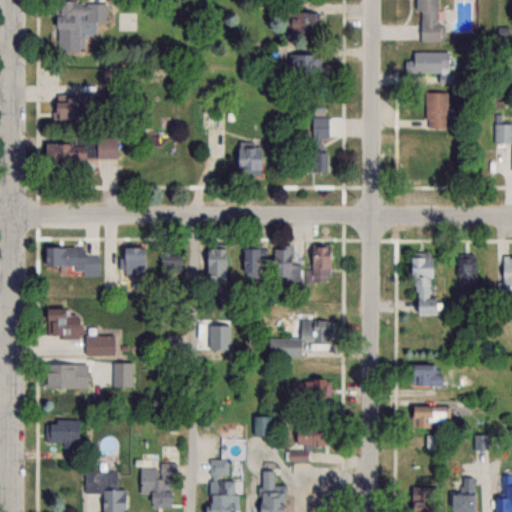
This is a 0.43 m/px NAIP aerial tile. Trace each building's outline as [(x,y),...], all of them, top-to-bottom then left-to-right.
[(437,0),(413,0),(414,11),(419,11),(419,42),(437,42),(437,0)] [(105,21),(105,3),(55,1),(54,29),(78,29),(78,21),(105,21)] [(314,12),(286,12),(286,33),(314,33),(314,12)] [(448,73),(448,51),(410,51),(410,73),(448,73)] [(315,74),(315,54),(287,54),(287,74),(315,74)] [(424,127),(445,127),(445,92),(424,92),(424,127)] [(88,120),(88,97),(51,97),(51,120),(88,120)] [(215,127),(215,112),(202,112),(202,127),(215,127)] [(311,141),(304,141),(304,171),(324,171),(325,138),(328,138),(328,116),(311,116),(311,141)] [(511,143),(511,173),(511,140),(510,141),(511,123),(493,123),(493,143),(511,143)] [(441,133),(424,133),(424,154),(405,154),(405,176),(441,176),(441,133)] [(114,138),(91,138),(91,159),(114,159),(114,138)] [(235,173),(259,173),(259,142),(235,142),(235,173)] [(330,277),(330,244),(309,244),(309,277),(330,277)] [(292,245),(273,245),(273,277),(292,277),(292,245)] [(42,248),(42,272),(99,272),(99,256),(84,256),(84,248),(42,248)] [(122,277),(145,277),(145,248),(121,248),(122,277)] [(225,248),(203,249),(204,277),(225,277),(225,248)] [(243,276),(260,276),(260,249),(243,249),(243,276)] [(431,297),(431,252),(413,252),(413,314),(439,314),(439,297),(431,297)] [(511,252),(500,253),(500,288),(511,287),(511,252)] [(182,253),(160,253),(160,276),(182,276),(182,253)] [(475,286),(475,256),(457,256),(457,286),(475,286)] [(77,310),(44,310),(44,337),(77,337),(77,310)] [(83,355),(113,355),(113,335),(83,335),(83,355)] [(267,337),(267,357),(300,357),(300,337),(267,337)] [(132,363),(111,363),(111,388),(132,388),(132,363)] [(43,391),(85,391),(85,365),(43,365),(43,391)] [(441,365),(410,365),(410,386),(441,386),(441,365)] [(291,380),(291,402),(330,402),(330,380),(291,380)] [(410,406),(410,427),(450,427),(450,406),(410,406)] [(269,417),(255,416),(254,435),(268,436),(269,417)] [(78,419),(47,419),(47,445),(78,445),(78,419)] [(306,461),(306,447),(320,447),(320,426),(293,426),(294,448),(286,449),(286,461),(306,461)] [(229,511),(228,459),(207,460),(208,511),(229,511)] [(138,495),(148,495),(147,506),(168,507),(169,467),(139,466),(138,495)] [(259,470),(256,511),(283,511),(285,485),(273,485),(274,471),(259,470)] [(116,471),(83,472),(84,494),(100,494),(99,511),(124,511),(124,490),(117,490),(116,471)] [(473,511),(474,478),(461,477),(461,494),(447,494),(446,511),(473,511)] [(492,511),(511,511),(511,478),(503,479),(503,497),(492,497),(492,511)] [(306,511),(324,511),(324,481),(304,481),(304,495),(294,495),(293,511),(306,511)] [(436,511),(436,486),(409,486),(409,511),(436,511)]
